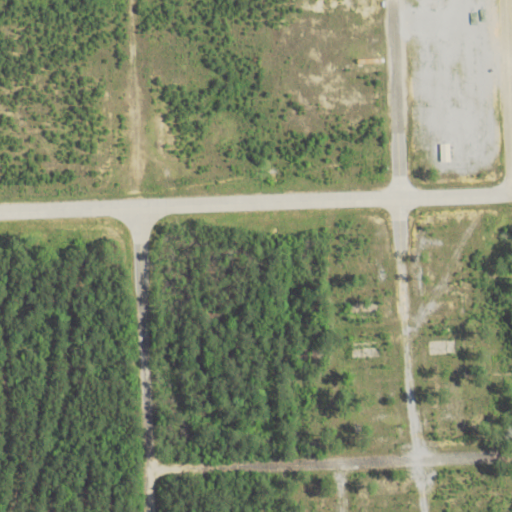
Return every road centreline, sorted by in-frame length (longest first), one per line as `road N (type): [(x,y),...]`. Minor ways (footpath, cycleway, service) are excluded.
road 1 (residential): [(150,511),(131,0)]
road 2 (residential): [(0,211),(511,194)]
road 3 (residential): [(149,470),(511,457)]
road 4 (residential): [(399,198),(392,0)]
road 5 (residential): [(505,0),(511,194)]
